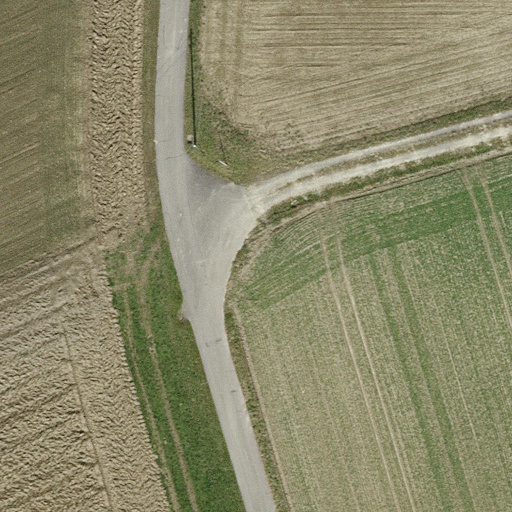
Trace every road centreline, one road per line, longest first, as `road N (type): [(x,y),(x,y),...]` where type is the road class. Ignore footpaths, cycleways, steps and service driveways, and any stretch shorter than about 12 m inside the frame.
road 1 (unclassified): [(267,511),(180,215),(166,108),(173,0)]
road 2 (track): [(180,215),(511,124)]
